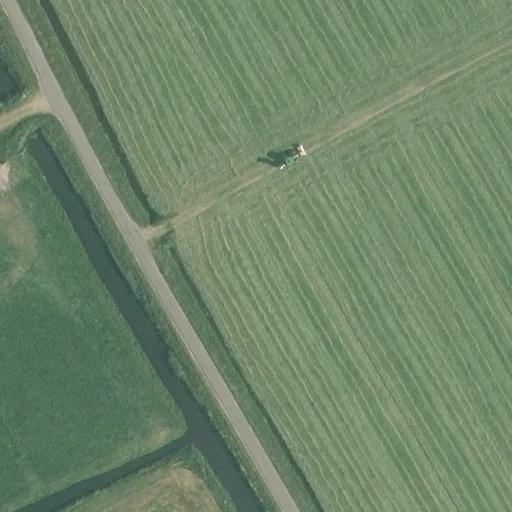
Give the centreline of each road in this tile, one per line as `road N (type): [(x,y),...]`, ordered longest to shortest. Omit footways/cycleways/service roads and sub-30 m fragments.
road 1 (unclassified): [(289,511),(139,252),(10,0)]
road 2 (track): [(511,38),(134,242)]
